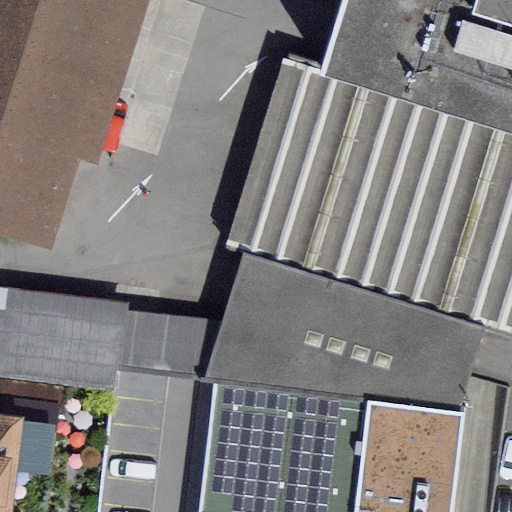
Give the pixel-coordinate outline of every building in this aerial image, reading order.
[(0,0),(0,220),(42,234),(115,0),(0,0)] [(243,251),(204,377),(219,378),(368,395),(459,405),(485,326),(511,333),(511,0),(342,0),(335,23),(323,62),(288,51),(228,247),(243,251)] [(0,294),(0,375),(112,389),(115,365),(118,366),(124,309),(0,294)] [(354,511),(368,395),(219,378),(203,511),(354,511)] [(459,405),(368,395),(354,511),(452,511),(464,406),(459,405)] [(0,511),(43,511),(53,429),(0,422),(0,511)]
